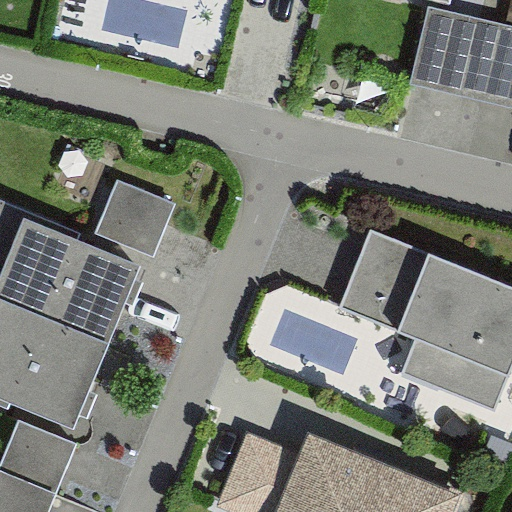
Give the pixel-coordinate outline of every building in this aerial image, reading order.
[(511,32),(429,13),(411,89),(511,112),(511,32)] [(177,199),(119,175),(97,228),(156,252),(177,199)] [(142,254),(26,206),(0,267),(0,289),(109,335),(142,254)] [(511,366),(511,278),(372,225),(341,305),(416,334),(403,367),(498,403),(511,366)] [(0,384),(75,415),(109,335),(0,289),(0,384)] [(79,439),(20,415),(0,464),(0,467),(57,491),(79,439)] [(299,447),(250,427),(219,502),(245,511),(454,511),(465,486),(309,423),(299,447)] [(0,511),(48,511),(57,491),(0,467),(0,511)]
